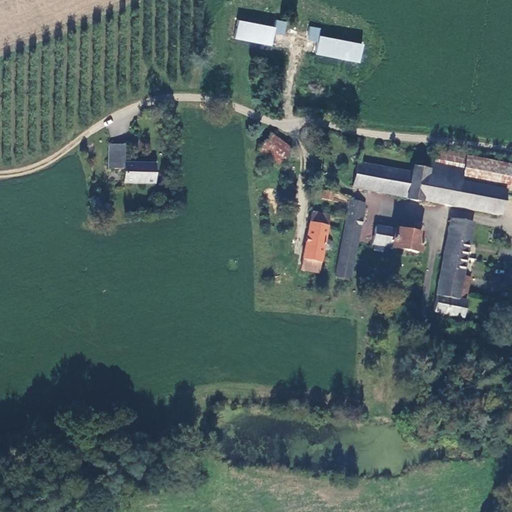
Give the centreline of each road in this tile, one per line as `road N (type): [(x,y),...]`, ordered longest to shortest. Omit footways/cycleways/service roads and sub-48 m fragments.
road 1 (track): [(511,152),(315,121),(274,123),(188,97),(125,111),(45,163),(0,175)]
road 2 (unknown): [(511,346),(428,319),(436,228),(428,217),(391,206)]
